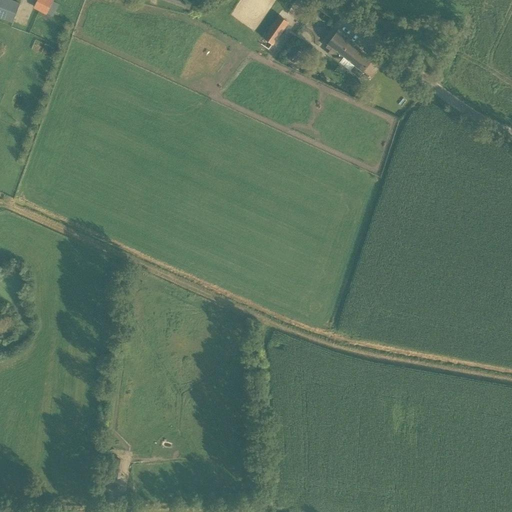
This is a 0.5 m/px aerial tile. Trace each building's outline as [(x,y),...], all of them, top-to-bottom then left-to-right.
[(0,0),(0,17),(13,22),(20,3),(10,0),(0,0)] [(50,0),(37,0),(34,6),(53,16),(59,5),(50,0)] [(288,22),(279,16),(264,38),(272,44),(288,22)] [(327,43),(328,44),(326,46),(330,50),(328,53),(359,77),(362,72),(370,78),(379,66),(336,32),(327,43)] [(301,53),(295,48),(289,56),(296,61),(301,53)] [(105,457),(103,475),(120,478),(123,460),(105,457)]
